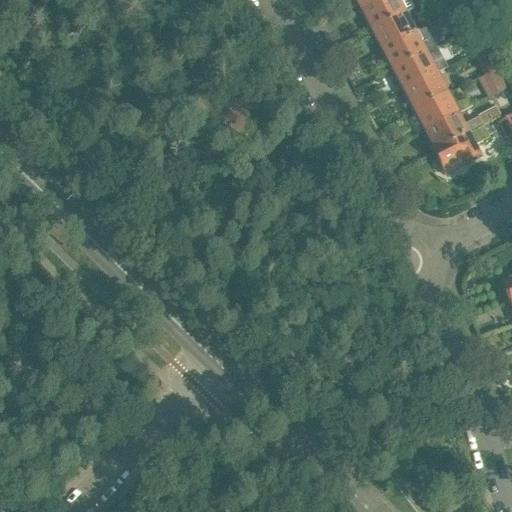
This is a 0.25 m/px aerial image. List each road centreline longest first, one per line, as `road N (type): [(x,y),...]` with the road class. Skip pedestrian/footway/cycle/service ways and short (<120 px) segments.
road 1 (residential): [(407,262),(266,0)]
road 2 (secondary): [(211,358),(0,152)]
road 3 (residential): [(506,511),(480,411),(407,262)]
road 4 (secondary): [(368,511),(211,358)]
road 5 (residential): [(65,511),(211,358)]
